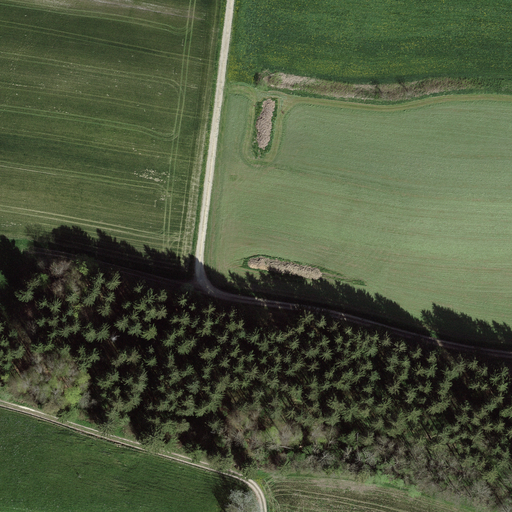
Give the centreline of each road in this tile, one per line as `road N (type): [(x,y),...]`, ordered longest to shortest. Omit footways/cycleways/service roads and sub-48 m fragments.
road 1 (track): [(231,0),(199,274),(212,292),(511,355)]
road 2 (track): [(263,511),(244,480),(0,404)]
